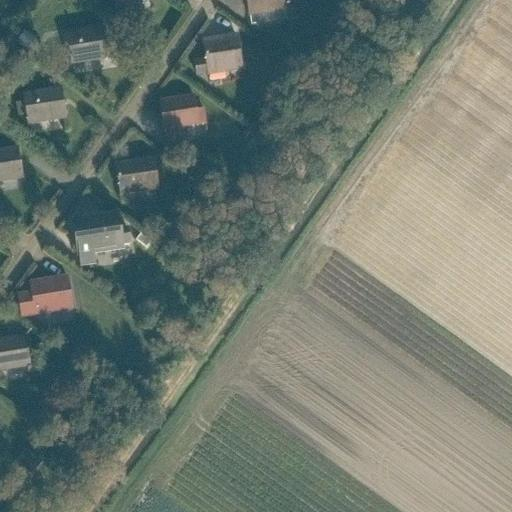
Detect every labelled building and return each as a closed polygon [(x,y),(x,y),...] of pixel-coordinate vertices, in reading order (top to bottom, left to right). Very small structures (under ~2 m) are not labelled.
[(285,0),(244,0),(248,20),(285,14),(287,24),(297,21),(294,1),(286,2),(285,0)] [(101,28),(65,35),(71,68),(107,61),(101,28)] [(24,33),(17,44),(28,51),(37,57),(42,48),(34,42),(35,41),(24,33)] [(204,61),(193,62),(196,79),(207,78),(206,77),(241,72),(236,41),(202,45),(204,61)] [(362,73),(356,81),(366,90),(373,82),(362,73)] [(22,104),(15,105),(18,120),(24,119),(25,129),(62,122),(59,91),(22,98),(22,104)] [(193,98),(160,103),(165,142),(183,139),(181,126),(196,124),(196,127),(205,126),(203,111),(195,112),(193,98)] [(14,151),(0,153),(0,184),(18,182),(14,151)] [(154,160),(114,166),(119,198),(159,193),(154,160)] [(118,216),(73,223),(78,255),(80,267),(94,265),(92,253),(123,249),(122,247),(129,245),(127,230),(120,231),(118,216)] [(34,313),(34,317),(72,310),(66,278),(29,285),(30,295),(17,297),(20,315),(34,313)] [(0,374),(31,369),(25,338),(0,341),(0,374)] [(75,435),(91,444),(99,429),(83,420),(75,435)] [(31,478),(41,466),(28,455),(18,468),(31,478)]
